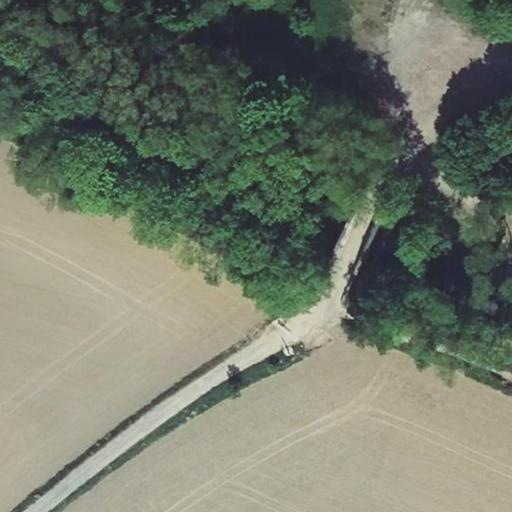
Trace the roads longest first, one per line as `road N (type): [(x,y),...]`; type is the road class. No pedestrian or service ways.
road 1 (track): [(323,302),(207,371),(42,511)]
road 2 (track): [(400,146),(511,71)]
